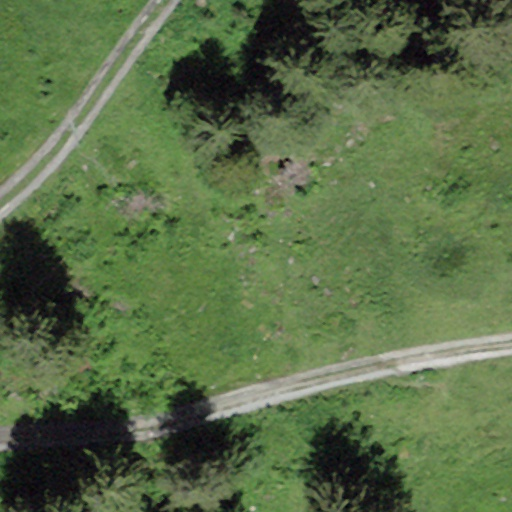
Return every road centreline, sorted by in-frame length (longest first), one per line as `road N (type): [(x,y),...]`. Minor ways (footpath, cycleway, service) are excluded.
road 1 (track): [(511,344),(425,353),(207,405),(0,435)]
road 2 (track): [(166,0),(0,208)]
